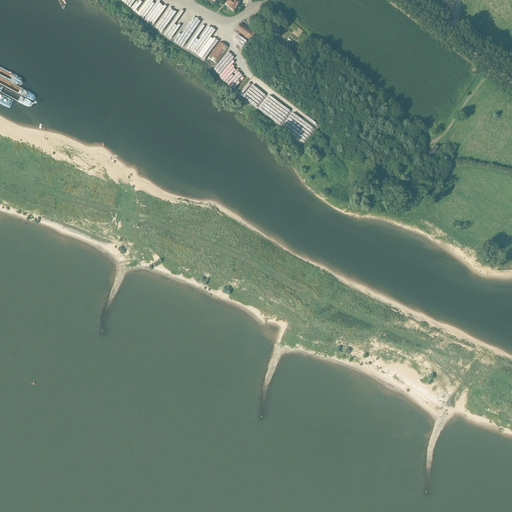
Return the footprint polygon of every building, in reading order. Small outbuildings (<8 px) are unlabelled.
[(147,0),(137,13),(144,18),(156,3),(152,0),(147,0)] [(241,0),(227,0),(225,4),(229,7),(228,8),(233,11),(240,3),(239,2),(241,0)] [(198,30),(204,22),(200,19),(194,26),(198,30)] [(255,34),(240,24),(236,30),(250,41),(255,34)] [(192,51),(205,60),(220,38),(213,33),(205,45),(204,45),(200,43),(195,50),(193,49),(192,51)] [(217,64),(228,48),(219,42),(208,58),(217,64)] [(289,54),(292,56),(293,57),(296,54),(295,53),(297,50),(293,48),(289,54)] [(213,70),(225,81),(236,69),(227,62),(231,57),(228,54),(213,70)] [(435,145),(428,155),(431,158),(433,155),(438,147),(435,145)]
